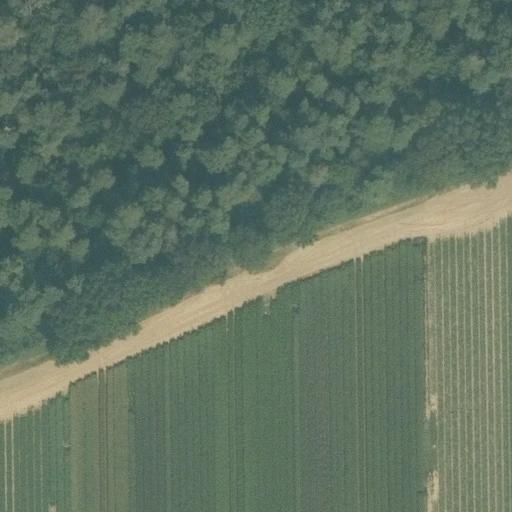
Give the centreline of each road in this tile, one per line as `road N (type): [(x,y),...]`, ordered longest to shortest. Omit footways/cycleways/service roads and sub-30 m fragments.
road 1 (track): [(510,155),(0,379)]
road 2 (track): [(510,155),(322,75),(249,0)]
